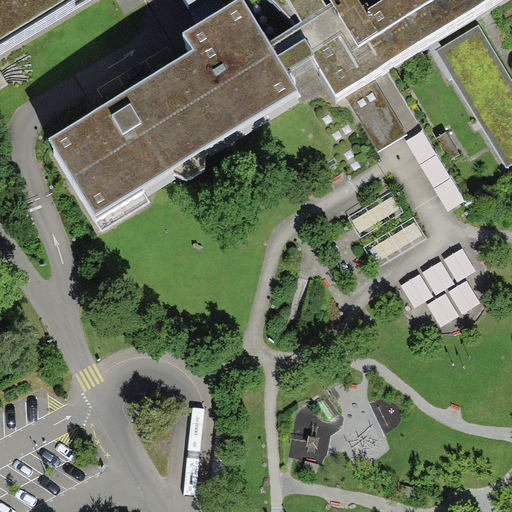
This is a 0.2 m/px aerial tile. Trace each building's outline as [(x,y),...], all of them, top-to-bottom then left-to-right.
[(0,0),(0,54),(90,0),(0,0)] [(184,0),(191,10),(208,0),(219,0),(224,6),(236,0),(246,0),(298,36),(272,52),(289,80),(314,64),(338,103),(502,0),(184,0)] [(193,58),(50,147),(99,226),(302,101),(289,80),(272,52),(242,5),(183,41),(193,58)] [(511,166),(511,83),(479,28),(434,54),(506,170),(511,166)] [(445,218),(461,211),(430,137),(414,144),(445,218)] [(416,310),(430,304),(440,327),(482,309),(469,279),(475,276),(467,257),(405,285),(416,310)]
